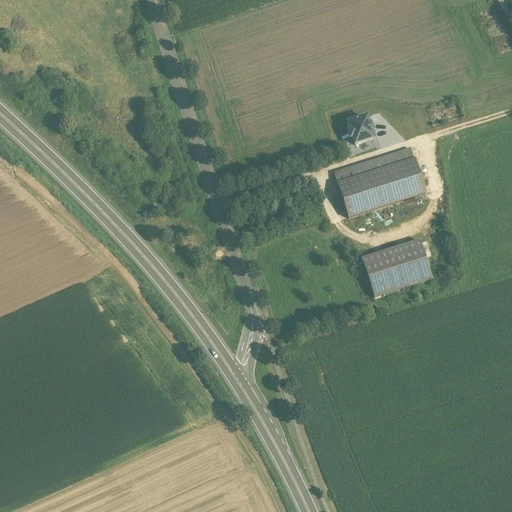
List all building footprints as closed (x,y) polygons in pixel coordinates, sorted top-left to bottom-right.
[(366,119),(347,125),(349,133),(348,133),(350,141),(352,140),(354,147),(373,141),(371,134),(372,133),(370,126),(369,127),(366,119)] [(410,151),(333,175),(337,187),(414,162),(410,151)] [(414,162),(337,187),(345,212),(422,187),(414,162)] [(422,187),(345,212),(348,221),(425,196),(422,187)] [(419,243),(361,262),(374,300),(432,282),(419,243)]
